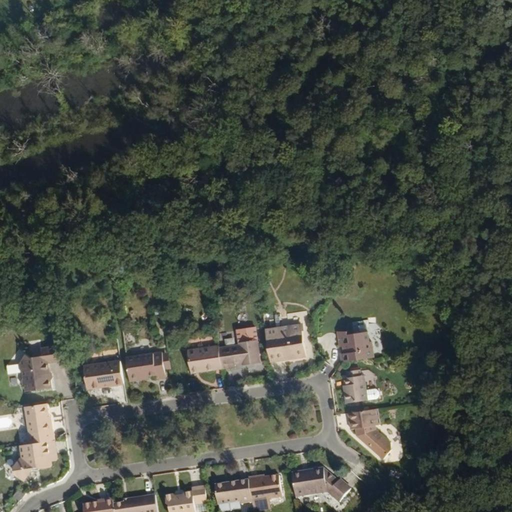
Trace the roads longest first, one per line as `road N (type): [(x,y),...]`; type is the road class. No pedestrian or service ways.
road 1 (residential): [(320,383),(75,422),(82,477)]
road 2 (residential): [(82,477),(330,440)]
